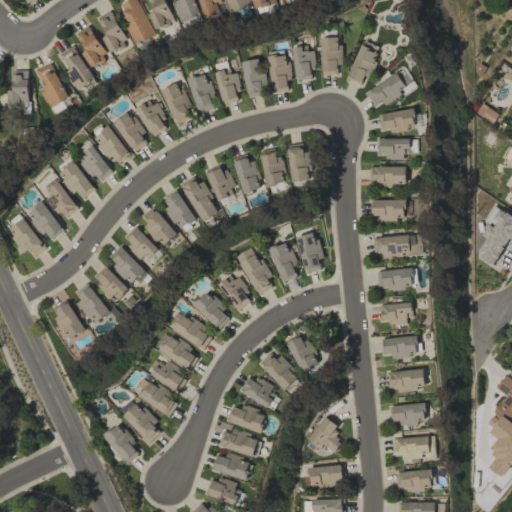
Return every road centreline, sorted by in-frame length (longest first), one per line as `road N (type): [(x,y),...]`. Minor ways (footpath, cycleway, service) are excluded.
road 1 (residential): [(320,119),(347,138),(375,511)]
road 2 (residential): [(6,298),(69,274),(129,196),(198,150),(244,130),(320,119)]
road 3 (residential): [(358,292),(307,305),(260,332),(227,372),(167,488)]
road 4 (tertiary): [(111,511),(0,285)]
